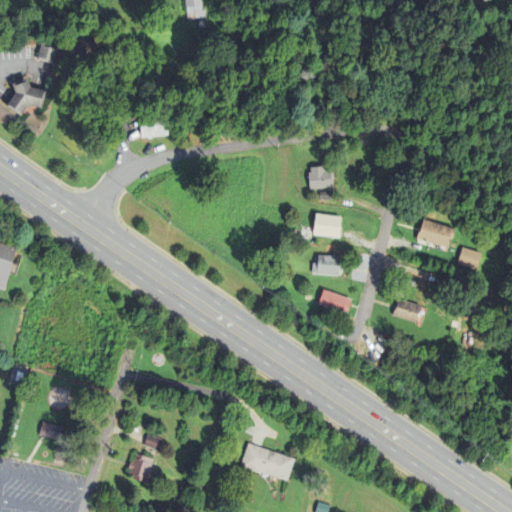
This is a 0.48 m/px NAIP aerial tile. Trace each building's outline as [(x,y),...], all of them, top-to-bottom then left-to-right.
[(206,0),(208,17),(189,18),(188,0),(206,0)] [(42,57),(47,41),(64,47),(58,63),(42,57)] [(35,60),(50,64),(55,49),(39,44),(35,60)] [(11,105),(21,91),(19,82),(34,76),(37,86),(50,89),(46,106),(36,104),(32,105),(24,115),(11,105)] [(140,116),(167,114),(168,134),(142,137),(140,116)] [(324,166),(324,171),(330,171),(331,187),(309,189),(307,173),(310,172),(309,167),(324,166)] [(319,191),(329,191),(329,199),(319,199),(319,191)] [(315,214),(341,217),(338,238),(312,235),(315,214)] [(451,240),(448,239),(446,247),(417,239),(423,220),(455,229),(451,240)] [(0,288),(0,242),(12,246),(18,248),(5,290),(0,288)] [(462,247),(481,253),(476,270),(457,264),(462,247)] [(312,274),(312,263),(318,264),(318,256),(343,257),(342,272),(337,271),(337,276),(312,274)] [(322,290),(351,300),(346,315),(317,305),(322,290)] [(392,315),(398,299),(420,306),(415,323),(392,315)] [(469,331),(467,347),(460,346),(461,331),(469,331)] [(15,379),(18,370),(25,372),(22,381),(15,379)] [(42,435),(46,421),(67,427),(63,441),(46,436),(42,435)] [(149,437),(150,434),(166,439),(162,450),(146,444),(146,443),(149,437)] [(261,446),(299,458),(291,480),(265,471),(264,474),(243,467),(251,443),(261,446)] [(134,464),(134,462),(137,463),(140,453),(157,458),(150,483),(133,477),(135,469),(132,468),(133,466),(134,464)] [(192,491),(194,481),(208,484),(206,494),(192,491)] [(317,511),(321,502),(333,505),(331,511),(317,511)]
